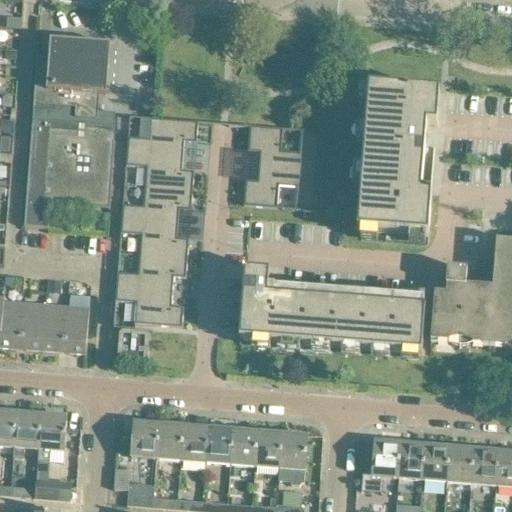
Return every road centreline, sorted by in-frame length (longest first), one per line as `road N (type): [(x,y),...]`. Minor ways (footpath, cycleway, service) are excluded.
road 1 (residential): [(511,210),(459,206),(452,266),(258,253)]
road 2 (residential): [(222,128),(200,400)]
road 3 (residential): [(511,428),(350,413)]
road 4 (residential): [(511,11),(351,0)]
road 5 (residential): [(350,413),(200,400)]
road 6 (residential): [(98,511),(108,392)]
